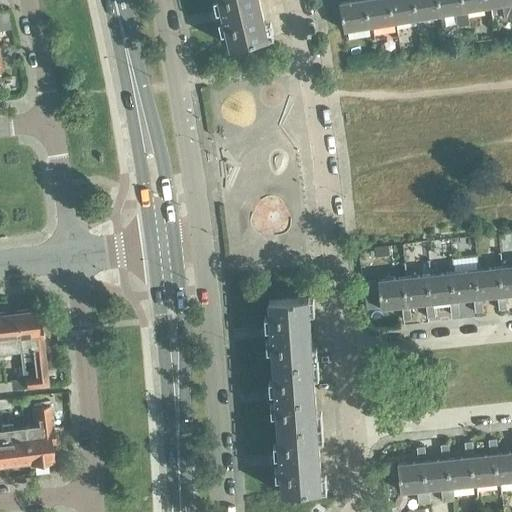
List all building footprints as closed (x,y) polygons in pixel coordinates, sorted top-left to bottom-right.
[(270,38),(260,0),(219,0),(231,47),(270,38)] [(344,32),(369,28),(364,0),(357,0),(340,3),(344,32)] [(364,0),(369,28),(393,24),(388,0),(364,0)] [(388,0),(393,24),(416,20),(412,0),(388,0)] [(412,0),(416,20),(440,16),(437,0),(412,0)] [(461,0),(437,0),(440,16),(457,13),(459,26),(470,24),(468,11),(464,12),(461,0)] [(461,0),(464,12),(468,11),(487,8),(486,0),(461,0)] [(511,17),(511,3),(511,4),(510,0),(486,0),(487,8),(502,5),(504,19),(511,17)] [(502,295),(506,295),(511,294),(511,265),(499,267),(502,295)] [(478,298),(482,298),(498,296),(499,310),(507,309),(506,295),(502,295),(499,267),(475,269),(478,298)] [(454,301),(458,300),(474,299),(475,312),(484,311),(482,298),(478,298),(475,269),(451,272),(454,301)] [(430,303),(435,303),(450,301),(452,315),(460,314),(458,300),(454,301),(451,272),(427,275),(430,303)] [(406,306),(411,305),(427,304),(428,317),(436,316),(435,303),(430,303),(427,275),(403,277),(406,306)] [(412,319),(411,305),(406,306),(403,277),(379,280),(381,308),(403,306),(404,320),(412,319)] [(270,299),(272,328),(275,364),(314,362),(309,297),(270,299)] [(28,311),(28,309),(16,311),(17,313),(13,313),(17,349),(19,349),(22,377),(24,377),(25,387),(25,388),(48,385),(40,321),(36,322),(34,311),(28,311)] [(0,351),(17,349),(13,313),(4,314),(4,312),(0,312),(0,351)] [(318,426),(314,362),(275,364),(279,428),(318,426)] [(0,390),(9,389),(8,381),(0,381),(0,390)] [(0,399),(0,408),(12,407),(11,398),(0,399)] [(46,464),(48,461),(49,461),(49,458),(52,457),(51,446),(55,445),(51,405),(32,407),(35,425),(23,427),(27,461),(30,460),(30,463),(32,463),(35,465),(46,464)] [(0,425),(0,429),(4,463),(27,461),(23,427),(8,428),(7,425),(0,425)] [(322,490),(318,426),(279,428),(283,492),(322,490)] [(473,484),(497,482),(494,453),(498,453),(497,439),(489,440),(490,454),(475,455),(470,456),(473,484)] [(449,487),(453,487),(473,484),(470,456),(475,455),(473,441),(465,442),(466,456),(451,458),(446,458),(449,487)] [(455,501),(453,487),(449,487),(446,458),(451,458),(449,444),(441,445),(442,458),(427,460),(422,460),(425,489),(429,489),(441,488),(442,502),(455,501)] [(422,460),(427,460),(426,446),(417,447),(418,461),(398,463),(401,492),(417,490),(418,505),(431,503),(429,489),(425,489),(422,460)] [(497,482),(511,480),(511,451),(498,453),(494,453),(497,482)]
